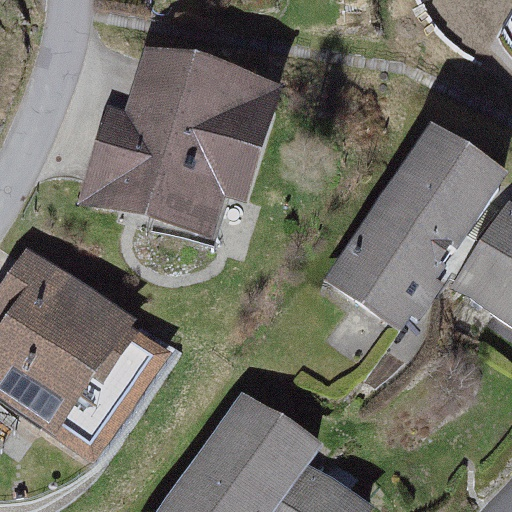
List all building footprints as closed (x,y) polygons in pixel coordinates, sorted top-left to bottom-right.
[(293,110),(151,69),(106,223),(248,264),(293,110)] [(511,198),(511,186),(446,142),(342,295),(413,343),(511,198)] [(511,238),(462,311),(511,344),(511,238)] [(48,260),(0,321),(0,425),(7,416),(73,466),(164,348),(48,260)] [(373,511),(248,427),(189,511),(373,511)]
